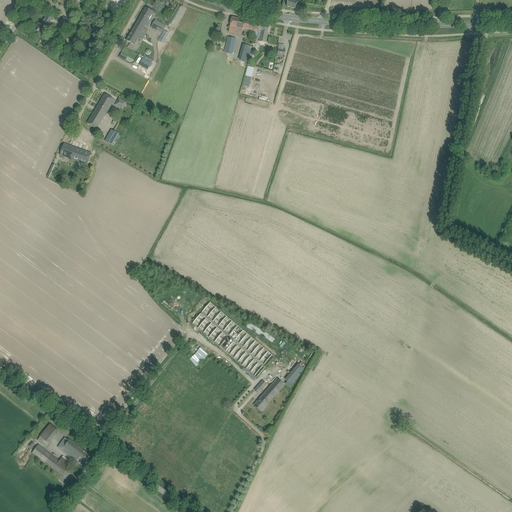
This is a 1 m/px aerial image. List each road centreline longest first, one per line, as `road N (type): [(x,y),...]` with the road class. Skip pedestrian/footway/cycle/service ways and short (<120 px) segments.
road 1 (track): [(233,511),(263,446),(262,434),(235,410),(254,383),(191,329),(103,447)]
road 2 (tertiary): [(511,22),(328,22),(208,0)]
road 3 (track): [(476,34),(443,233),(511,268)]
road 4 (unclassified): [(188,511),(0,369)]
